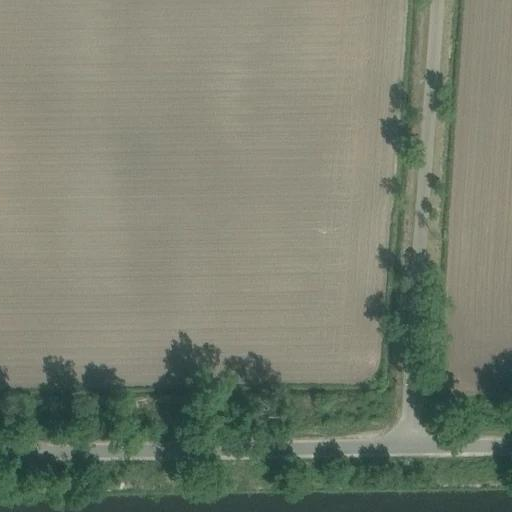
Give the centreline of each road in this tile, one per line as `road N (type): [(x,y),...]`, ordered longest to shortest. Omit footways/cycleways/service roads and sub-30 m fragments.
road 1 (unclassified): [(405,440),(433,0)]
road 2 (unclassified): [(0,445),(405,440)]
